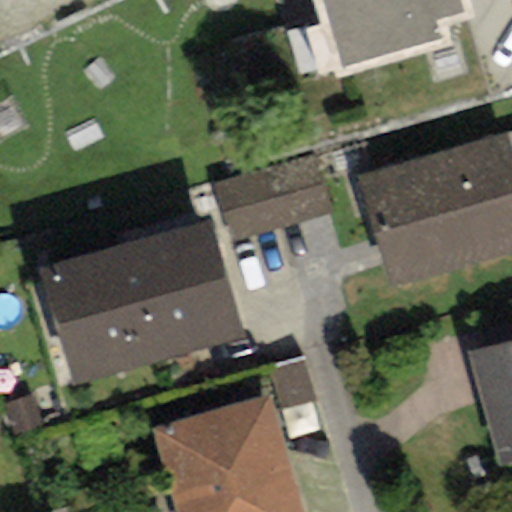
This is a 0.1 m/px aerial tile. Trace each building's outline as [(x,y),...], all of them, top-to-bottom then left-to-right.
[(311,0),(334,80),(452,46),(447,27),(474,20),(468,0),(311,0)] [(361,174),(391,286),(511,252),(511,148),(508,134),(361,174)] [(316,152),(216,180),(232,237),(332,210),(316,152)] [(73,382),(243,338),(211,216),(41,261),(73,382)] [(511,337),(465,350),(497,465),(511,460),(511,337)] [(304,511),(270,395),(154,428),(178,511),(304,511)]
